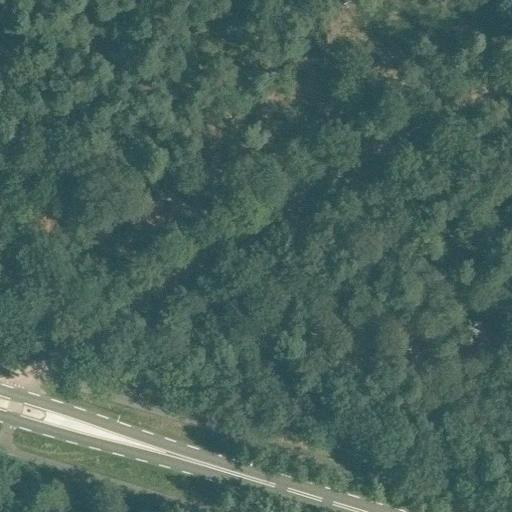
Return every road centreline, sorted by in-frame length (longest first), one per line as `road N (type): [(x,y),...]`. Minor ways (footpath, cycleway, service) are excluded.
road 1 (track): [(511,96),(340,171),(142,291)]
road 2 (primary): [(357,511),(96,432)]
road 3 (track): [(142,291),(30,373)]
